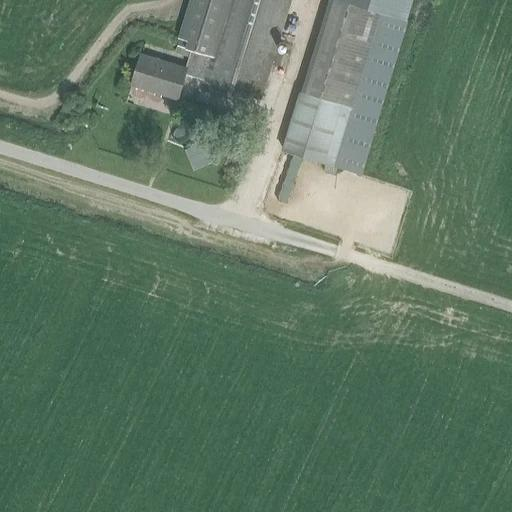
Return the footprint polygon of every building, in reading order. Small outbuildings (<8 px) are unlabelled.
[(290,0),(190,0),(176,47),(190,51),(185,68),(141,54),(131,85),(177,99),(185,74),(200,79),(199,81),(260,99),(290,0)] [(336,171),(355,109),(385,13),(341,0),(329,0),(282,155),(336,171)] [(341,0),(385,13),(407,20),(412,0),(341,0)] [(236,140),(243,118),(219,110),(212,131),(236,140)] [(186,142),(197,166),(219,156),(208,132),(186,142)]
